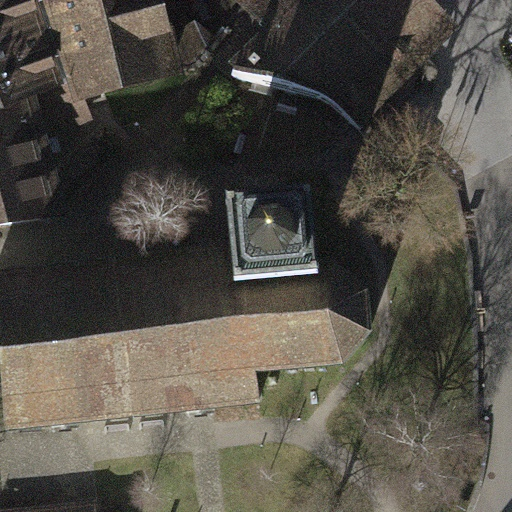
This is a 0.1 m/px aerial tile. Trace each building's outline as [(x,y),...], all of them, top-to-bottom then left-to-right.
[(26,0),(0,0),(0,112),(21,102),(79,81),(73,61),(49,68),(26,0)] [(55,0),(73,61),(79,81),(82,90),(168,70),(167,63),(162,43),(151,0),(55,0)] [(248,0),(252,3),(241,13),(276,44),(238,76),(354,120),(443,34),(410,0),(248,0)] [(197,25),(162,43),(167,63),(204,58),(216,41),(197,25)] [(21,102),(27,124),(63,113),(70,130),(93,121),(82,90),(79,81),(21,102)] [(0,223),(53,216),(27,124),(21,102),(0,112),(0,223)] [(310,200),(234,207),(237,247),(240,279),(317,272),(310,200)] [(240,279),(237,247),(0,275),(0,334),(12,433),(257,404),(253,378),(348,367),(375,335),(371,296),(335,270),(317,272),(240,279)] [(0,510),(0,511),(102,511),(102,501),(90,502),(0,510)]
